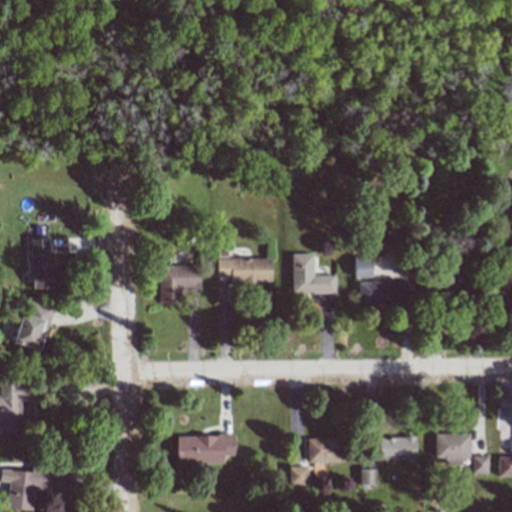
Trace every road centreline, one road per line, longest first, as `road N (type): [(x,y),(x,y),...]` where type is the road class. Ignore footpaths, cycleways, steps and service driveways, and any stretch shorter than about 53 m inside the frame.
road 1 (residential): [(511,369),(115,376)]
road 2 (residential): [(115,511),(116,156)]
